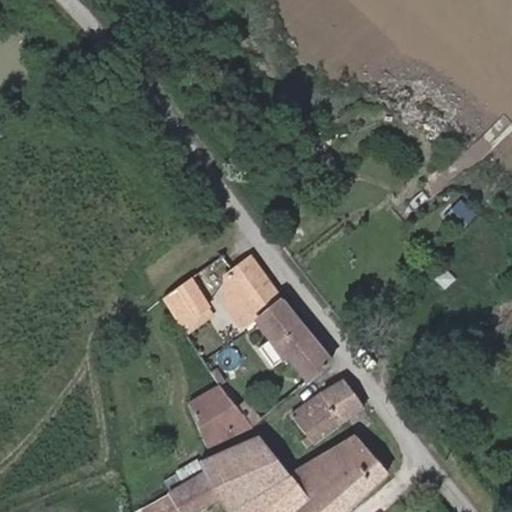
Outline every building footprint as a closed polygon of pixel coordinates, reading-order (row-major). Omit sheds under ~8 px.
[(266,229),(304,283),(327,265),(311,242),(358,206),(335,180),(266,229)] [(335,356),(253,250),(228,269),(265,316),(256,322),(268,337),(281,353),(288,353),(309,379),(335,356)] [(208,306),(188,277),(160,300),(179,326),(208,306)] [(300,412),(319,435),(368,399),(346,372),(300,412)] [(246,416),(219,382),(189,404),(209,434),(246,416)] [(321,480),(368,439),(363,432),(295,474),(264,435),(202,464),(205,475),(216,502),(224,511),(226,511),(260,491),(275,511),(284,511),(294,503),(306,492),(321,480)] [(387,462),(368,439),(321,480),(339,503),(387,462)] [(194,511),(216,502),(205,475),(170,492),(144,505),(147,511),(176,511),(179,511),(194,511)] [(322,511),(326,511),(339,503),(321,480),(306,492),(322,511)] [(226,511),(275,511),(260,491),(226,511)] [(322,511),(306,492),(294,503),(302,511),(322,511)]
